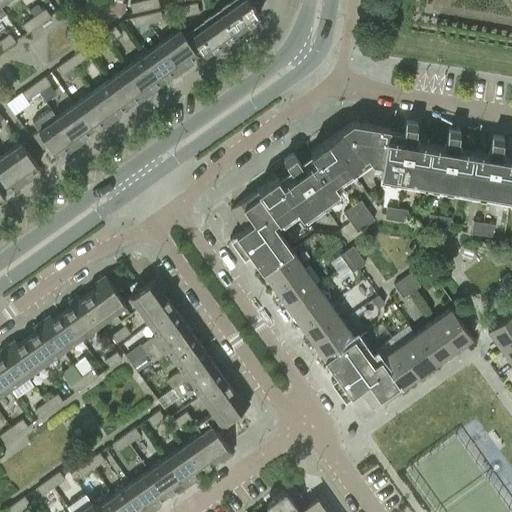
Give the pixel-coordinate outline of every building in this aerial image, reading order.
[(84,0),(84,7),(97,9),(99,0),(97,0),(84,0)] [(113,2),(99,0),(97,9),(111,12),(113,2)] [(131,11),(145,8),(143,0),(139,0),(129,2),(131,11)] [(157,0),(143,0),(145,8),(159,5),(157,0)] [(192,36),(188,39),(197,51),(201,48),(204,53),(258,14),(248,0),(239,0),(191,34),(192,36)] [(198,11),(196,1),(174,7),(176,16),(198,11)] [(44,8),(33,16),(38,23),(50,15),(44,8)] [(160,10),(146,13),(148,22),(162,19),(160,10)] [(135,25),(148,22),(146,13),(132,16),(135,25)] [(38,23),(33,16),(22,24),(27,31),(38,23)] [(114,25),(103,33),(108,41),(120,33),(114,25)] [(180,27),(161,40),(182,69),(190,63),(187,58),(197,51),(188,39),(180,27)] [(0,44),(3,49),(15,40),(9,33),(0,39),(0,44)] [(108,41),(103,33),(92,41),(97,49),(108,41)] [(161,40),(144,53),(161,77),(170,70),(173,75),(182,69),(161,40)] [(79,50),(68,58),(73,66),(85,58),(79,50)] [(144,53),(126,66),(147,94),(155,88),(152,83),(161,77),(144,53)] [(62,74),(73,66),(68,58),(56,66),(62,74)] [(126,66),(109,78),(126,102),(135,95),(138,100),(147,94),(126,66)] [(44,75),(33,83),(38,91),(49,83),(44,75)] [(109,78),(91,91),(112,119),(120,113),(116,109),(126,102),(109,78)] [(27,99),(38,91),(33,83),(21,91),(27,99)] [(91,91),(73,103),(91,127),(100,120),(103,125),(112,119),(91,91)] [(73,103),(56,116),(76,144),(85,138),(81,134),(91,127),(73,103)] [(68,150),(76,144),(56,116),(29,135),(39,148),(47,142),(55,153),(65,146),(68,150)] [(423,179),(429,143),(417,141),(418,134),(415,133),(417,121),(405,120),(403,131),(389,129),(389,127),(389,126),(352,120),(327,138),(349,167),(367,154),(372,161),(381,162),(380,172),(423,179)] [(443,138),(442,145),(429,143),(423,179),(467,186),(473,150),(459,148),(460,141),(457,141),(459,129),(448,127),(446,139),(443,138)] [(491,134),(489,146),(486,146),(485,152),(473,150),(467,186),(510,193),(511,179),(511,156),(503,155),(504,148),(501,148),(503,136),(491,134)] [(311,153),(315,158),(316,158),(332,180),(333,179),(349,167),(327,138),(310,150),(311,153)] [(20,141),(2,154),(23,183),(31,177),(28,172),(37,165),(20,141)] [(332,180),(316,158),(315,158),(311,153),(299,161),(292,151),(283,158),(290,168),(278,176),(282,182),(281,183),(297,205),(296,206),(301,213),(338,187),(333,179),(332,180)] [(2,154),(0,155),(0,188),(2,191),(3,190),(11,184),(14,189),(23,183),(2,154)] [(276,174),(251,193),(273,222),(296,205),(296,206),(297,205),(281,183),(282,182),(278,176),(276,174)] [(249,252),(261,269),(291,248),(273,222),(251,193),(230,208),(243,227),(229,237),(243,256),(249,252)] [(343,211),(356,230),(373,218),(360,199),(343,211)] [(384,217),(394,219),(396,207),(386,205),(384,217)] [(407,209),(396,207),(394,219),(405,221),(407,209)] [(429,212),(427,224),(438,226),(440,214),(429,212)] [(450,216),(440,214),(438,226),(448,228),(450,216)] [(472,220),(470,231),(481,233),(483,221),(472,220)] [(493,223),(483,221),(481,233),(491,235),(493,223)] [(339,254),(352,271),(364,262),(352,244),(339,254)] [(291,248),(261,269),(273,286),(303,265),(291,248)] [(303,265),(273,286),(286,304),(316,283),(303,265)] [(410,271),(393,283),(402,296),(419,284),(410,271)] [(96,287),(80,299),(79,299),(96,323),(114,311),(119,318),(130,310),(123,299),(104,274),(93,282),(96,287)] [(135,290),(123,299),(130,310),(137,306),(149,323),(173,306),(161,289),(166,286),(158,274),(141,286),(135,290)] [(136,280),(130,284),(135,290),(141,286),(136,280)] [(316,283),(286,304),(299,322),(329,301),(316,283)] [(377,293),(371,298),(377,307),(384,302),(377,293)] [(71,305),(62,312),(79,336),(96,323),(79,299),(80,299),(76,294),(67,301),(71,305)] [(329,301),(299,322),(312,340),(341,319),(329,301)] [(173,306),(149,323),(156,333),(141,343),(147,352),(186,324),(173,306)] [(450,306),(432,319),(453,349),(471,336),(450,306)] [(511,309),(487,327),(500,346),(511,337),(511,309)] [(49,314),(41,320),(61,349),(79,336),(62,312),(52,319),(49,314)] [(341,319),(312,340),(324,357),(354,336),(341,319)] [(453,349),(432,319),(414,332),(435,362),(453,349)] [(36,331),(26,337),(43,361),(61,349),(41,320),(32,326),(36,331)] [(124,324),(110,334),(115,342),(129,332),(124,324)] [(174,358),(198,341),(186,324),(147,352),(153,360),(168,349),(174,358)] [(435,362),(414,332),(396,344),(418,374),(435,362)] [(354,336),(324,357),(336,374),(330,379),(344,398),(358,388),(372,407),(400,387),(379,357),(372,362),(354,336)] [(14,339),(5,345),(26,374),(43,361),(26,337),(17,344),(14,339)] [(511,337),(500,346),(511,362),(511,337)] [(198,341),(174,358),(181,368),(166,378),(172,387),(211,359),(198,341)] [(418,374),(396,344),(379,357),(400,387),(418,374)] [(0,354),(1,356),(0,356),(0,374),(8,386),(26,374),(5,345),(0,348),(0,354)] [(121,358),(116,350),(104,358),(109,366),(121,358)] [(143,354),(132,362),(137,369),(148,361),(143,354)] [(211,359),(172,387),(178,395),(193,384),(200,394),(224,377),(211,359)] [(92,367),(80,375),(86,383),(97,375),(92,367)] [(0,392),(8,386),(0,374),(0,392)] [(74,391),(86,383),(80,375),(69,384),(74,391)] [(231,414),(249,402),(241,390),(236,394),(224,377),(200,394),(212,411),(206,416),(214,427),(231,414)] [(57,392),(45,400),(51,408),(62,400),(57,392)] [(39,416),(51,408),(45,400),(34,409),(39,416)] [(163,417),(158,409),(146,417),(152,425),(163,417)] [(185,410),(171,420),(177,427),(191,417),(185,410)] [(232,452),(222,438),(214,427),(206,416),(195,424),(200,431),(183,444),(200,467),(217,455),(220,460),(232,452)] [(21,418),(10,426),(16,433),(27,425),(21,418)] [(16,433),(10,426),(0,432),(0,435),(4,441),(16,433)] [(134,426),(123,434),(128,442),(139,434),(134,426)] [(117,450),(128,442),(123,434),(111,442),(117,450)] [(183,444),(165,456),(186,485),(194,479),(190,474),(200,467),(183,444)] [(99,451),(88,460),(93,467),(104,459),(99,451)] [(165,456),(147,469),(164,493),(174,486),(177,491),(186,485),(165,456)] [(93,467),(88,460),(76,468),(82,475),(93,467)] [(147,469),(130,481),(150,510),(159,504),(155,499),(164,493),(147,469)] [(58,470),(47,478),(52,486),(64,478),(58,470)] [(41,494),(52,486),(47,478),(36,486),(41,494)] [(130,481),(112,494),(125,511),(137,511),(139,511),(147,511),(150,510),(130,481)] [(265,501),(271,510),(272,509),(273,511),(300,511),(298,509),(299,509),(291,499),(299,493),(293,486),(288,485),(265,501)] [(67,506),(71,511),(98,511),(94,507),(84,493),(67,506)] [(306,503),(299,493),(291,499),(299,509),(298,509),(300,511),(328,511),(316,496),(306,503)] [(125,511),(112,494),(94,507),(98,511),(125,511)] [(23,495),(12,504),(17,511),(29,503),(23,495)]
